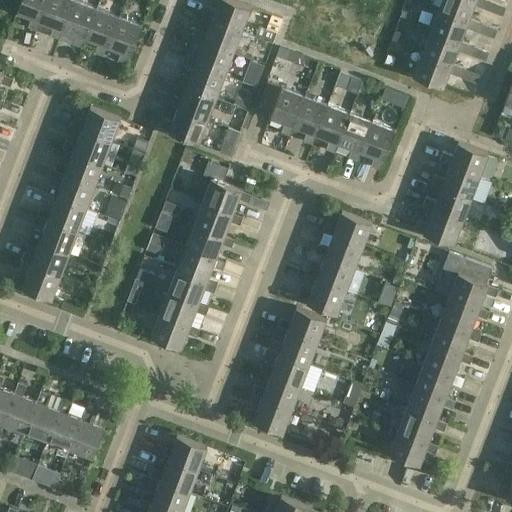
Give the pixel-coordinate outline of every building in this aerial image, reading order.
[(40,18),(46,0),(20,0),(17,9),(31,15),(27,25),(36,28),(40,18)] [(62,26),(72,0),(46,0),(40,18),(53,23),(50,33),(58,37),(62,26)] [(85,35),(96,5),(82,0),(72,0),(62,26),(76,32),(72,42),(81,45),(85,35)] [(201,12),(211,16),(242,28),(250,5),(238,0),(216,0),(214,7),(205,3),(201,12)] [(485,0),(440,0),(439,4),(468,16),(473,1),(484,5),(485,0)] [(478,19),(468,16),(439,4),(430,27),(459,38),(465,24),(475,28),(478,19)] [(107,43),(118,13),(96,5),(85,35),(98,40),(94,50),(103,53),(107,43)] [(130,52),(141,22),(118,13),(107,43),(120,48),(117,59),(125,62),(129,52),(130,52)] [(233,50),(242,28),(211,16),(205,30),(196,26),(193,35),(202,38),(233,50)] [(470,42),(459,38),(430,27),(421,49),(451,61),(456,47),(466,51),(470,42)] [(224,73),(233,50),(202,38),(197,52),(187,48),(184,57),(193,61),(224,73)] [(461,65),(451,61),(421,49),(413,72),(442,84),(447,69),(458,73),(461,65)] [(216,95),(224,73),(193,61),(188,75),(179,71),(175,80),(185,83),(216,95)] [(0,81),(9,84),(12,76),(1,72),(2,71),(0,70),(0,81)] [(267,78),(257,104),(271,109),(270,114),(284,119),(280,130),(288,133),(292,122),(293,123),(304,92),(267,78)] [(207,118),(216,95),(185,83),(180,97),(170,94),(167,103),(176,106),(207,118)] [(304,92),(293,123),(306,128),(302,138),(311,142),(315,131),(316,131),(327,101),(304,92)] [(327,101),(316,131),(329,136),(325,147),(334,150),(338,140),(339,140),(350,110),(327,101)] [(81,127),(111,138),(119,116),(89,105),(84,118),(74,114),(71,123),(81,127)] [(198,141),(207,118),(176,106),(171,119),(162,116),(158,125),(168,128),(167,129),(198,141)] [(350,110),(339,140),(351,145),(347,155),(356,159),(360,148),(372,118),(350,110)] [(372,118),(360,148),(374,153),(370,164),(378,167),(382,156),(384,157),(395,127),(372,118)] [(103,161),(111,138),(81,127),(75,140),(66,137),(62,146),(72,150),(103,161)] [(229,153),(237,132),(226,127),(218,149),(229,153)] [(449,162),(479,173),(488,151),(458,139),(452,154),(442,150),(438,158),(449,162)] [(94,183),(103,161),(72,150),(67,164),(57,160),(54,168),(64,172),(94,183)] [(470,196),(479,173),(449,162),(444,175),(434,171),(430,181),(440,185),(470,196)] [(86,206),(94,183),(64,172),(59,186),(49,182),(45,191),(55,194),(86,206)] [(202,199),(232,210),(237,196),(248,200),(251,192),(240,188),(241,187),(211,176),(202,199)] [(462,219),(470,196),(440,185),(435,199),(425,195),(422,204),(432,207),(462,219)] [(78,228),(86,206),(55,194),(50,209),(40,205),(37,213),(47,217),(78,228)] [(232,211),(232,210),(202,199),(193,222),(223,233),(228,219),(239,223),(242,214),(232,211)] [(453,242),(462,219),(432,207),(427,221),(417,217),(413,225),(423,229),(423,231),(453,242)] [(322,228),(332,231),(362,243),(371,220),(341,209),(336,222),(325,219),(322,228)] [(69,250),(78,228),(47,217),(42,231),(32,227),(29,235),(39,239),(69,250)] [(233,237),(223,233),(193,222),(185,244),(215,255),(220,241),(230,245),(233,237)] [(354,265),(362,243),(332,231),(327,245),(317,241),(314,250),(323,254),(354,265)] [(61,273),(69,250),(39,239),(33,254),(23,250),(20,258),(31,262),(61,273)] [(225,259),(215,255),(185,244),(176,266),(207,278),(212,264),(222,268),(225,259)] [(345,287),(354,265),(323,254),(318,267),(308,264),(305,272),(315,276),(345,287)] [(52,297),(61,273),(31,262),(25,276),(15,272),(12,281),(22,285),(22,286),(52,297)] [(216,282),(207,278),(176,266),(168,289),(198,300),(203,286),(213,290),(216,282)] [(449,293),(479,305),(484,290),(494,294),(497,286),(488,282),(488,281),(457,270),(449,293)] [(336,311),(345,287),(315,276),(310,290),(300,286),(297,295),(306,299),(306,300),(336,311)] [(208,304),(198,300),(168,289),(159,311),(189,323),(195,309),(205,312),(208,304)] [(488,308),(479,305),(449,293),(440,316),(470,327),(476,313),(485,317),(488,308)] [(317,338),(325,316),(295,305),(290,318),(280,315),(277,323),(287,327),(317,338)] [(199,327),(189,323),(159,311),(151,334),(181,346),(186,332),(196,335),(199,327)] [(480,331),(470,327),(440,316),(432,338),(462,350),(467,336),(477,339),(480,331)] [(308,362),(317,338),(287,327),(281,341),(271,337),(268,346),(278,350),(308,362)] [(471,353),(462,350),(432,338),(423,361),(453,372),(459,358),(468,362),(471,353)] [(300,384),(308,362),(278,350),(273,363),(263,360),(260,369),(269,372),(300,384)] [(463,376),(453,372),(423,361),(415,383),(445,395),(450,381),(459,384),(463,376)] [(291,406),(300,384),(269,372),(264,386),(254,383),(251,391),(261,395),(291,406)] [(0,419),(2,420),(13,390),(0,385),(4,375),(0,373),(0,419)] [(25,429),(36,399),(22,394),(26,383),(17,380),(13,390),(2,420),(25,429)] [(455,398),(445,395),(415,383),(406,405),(436,417),(442,403),(451,407),(455,398)] [(47,437),(59,407),(45,402),(49,392),(40,389),(36,399),(25,429),(47,437)] [(282,430),(291,406),(261,395),(256,408),(246,405),(242,414),(252,418),(282,430)] [(70,446),(81,416),(67,411),(71,400),(62,397),(59,407),(47,437),(70,446)] [(446,420),(436,417),(406,405),(398,428),(428,439),(433,425),(443,429),(446,420)] [(85,406),(81,416),(70,446),(92,454),(104,425),(89,419),(93,409),(85,406)] [(438,443),(428,439),(398,428),(389,451),(419,462),(424,448),(434,452),(438,443)] [(157,452),(167,455),(197,466),(206,444),(176,432),(171,446),(161,443),(157,452)] [(189,489),(197,466),(167,455),(162,469),(152,465),(149,474),(159,478),(189,489)] [(180,511),(189,489),(159,478),(154,492),(144,488),(140,497),(150,501),(180,511)] [(500,482),(497,491),(507,495),(506,496),(511,497),(511,480),(510,486),(500,482)] [(272,511),(318,511),(319,510),(310,506),(310,505),(280,494),(272,511)] [(180,511),(150,501),(145,511),(137,511),(135,511),(134,511),(180,511)]
